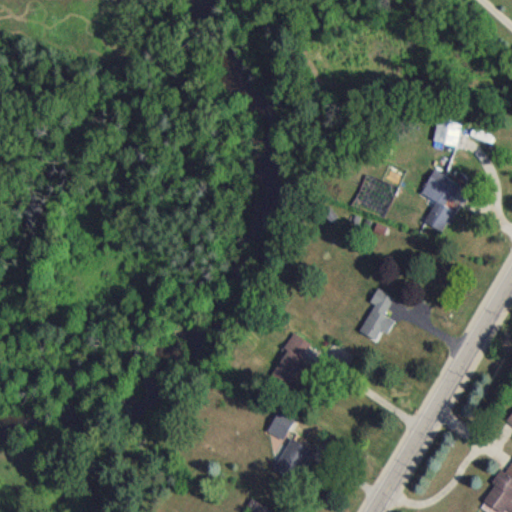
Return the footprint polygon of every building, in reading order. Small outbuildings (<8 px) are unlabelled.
[(430,147),(455,152),(461,121),(436,117),(430,147)] [(445,212),(458,189),(431,175),(418,199),(433,207),(421,228),(441,239),(454,217),(445,212)] [(391,303),(376,296),(355,338),(372,346),(377,335),(386,340),(392,326),(382,321),(391,303)] [(299,366),(309,348),(291,339),(268,382),(293,396),(307,370),(299,366)] [(333,367),(344,372),(349,361),(338,356),(333,367)] [(511,433),(511,414),(503,426),(511,433)] [(281,441),(291,426),(277,418),(268,433),(281,441)] [(268,475),(288,489),(310,459),(290,445),(268,475)] [(511,511),(511,461),(510,461),(481,506),(490,511),(511,511)]
